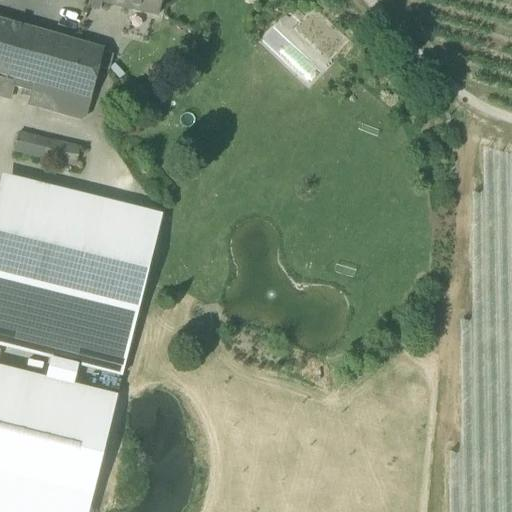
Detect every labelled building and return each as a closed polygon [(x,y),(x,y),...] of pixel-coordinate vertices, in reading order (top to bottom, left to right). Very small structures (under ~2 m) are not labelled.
[(89,0),(87,9),(100,12),(102,4),(157,17),(161,0),(89,0)] [(103,51),(0,21),(0,75),(34,85),(91,101),(103,51)] [(82,121),(87,117),(91,101),(34,85),(28,106),(82,121)] [(14,153),(76,167),(80,149),(19,135),(14,153)] [(3,176),(0,189),(0,274),(138,308),(161,216),(3,176)] [(0,348),(120,378),(138,308),(0,274),(0,348)] [(0,368),(0,390),(111,418),(116,397),(0,368)] [(0,390),(0,474),(91,497),(111,418),(0,390)] [(87,511),(91,497),(0,474),(0,511),(87,511)]
